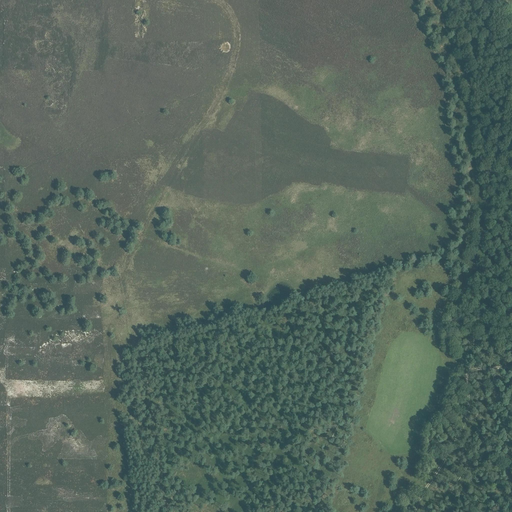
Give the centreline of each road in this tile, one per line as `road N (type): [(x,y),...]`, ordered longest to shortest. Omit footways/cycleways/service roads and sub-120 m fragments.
road 1 (track): [(468,372),(457,301),(478,246),(481,197),(466,78),(438,0)]
road 2 (track): [(511,369),(468,372),(467,432),(410,511)]
